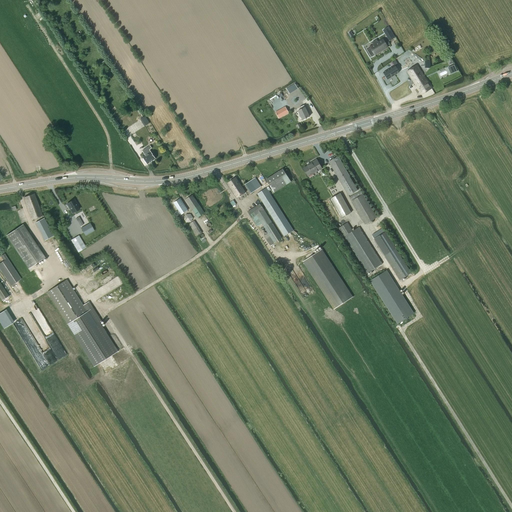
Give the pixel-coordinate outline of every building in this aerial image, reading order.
[(395,38),(390,31),(386,34),(390,41),(395,38)] [(370,47),(370,48),(374,54),(374,55),(387,47),(387,46),(389,45),(390,44),(388,42),(386,43),(386,44),(385,44),(383,40),(378,42),(376,40),(372,43),(373,45),(370,47)] [(417,65),(407,71),(414,83),(424,77),(420,70),(419,68),(417,65)] [(395,66),(383,73),(386,77),(388,79),(391,77),(392,76),(399,72),(395,66)] [(432,88),(424,77),(414,83),(422,95),(432,88)] [(303,120),(310,116),(305,107),(305,108),(304,105),(300,107),(301,110),(298,111),(303,120)] [(279,119),(289,113),(285,107),(275,113),(279,119)] [(149,123),(145,117),(140,120),(145,126),(149,123)] [(142,151),(144,153),(145,156),(142,157),(147,164),(155,159),(148,147),(142,151)] [(349,195),(358,190),(338,157),(329,162),(349,195)] [(309,176),(322,169),(317,160),(312,163),(312,164),(304,169),(309,176)] [(274,193),(291,182),(282,169),(266,180),(274,193)] [(237,198),(246,193),(236,178),(228,184),(237,198)] [(251,194),(261,187),(255,178),(245,185),(251,194)] [(285,237),(294,231),(266,188),(257,194),(285,237)] [(342,218),(351,213),(341,193),(331,198),(342,218)] [(32,220),(42,216),(34,194),(24,198),(32,220)] [(377,218),(363,194),(351,201),(365,225),(377,218)] [(198,218),(204,213),(192,195),(186,200),(198,218)] [(181,215),(188,211),(180,199),(174,203),(178,211),(176,212),(178,216),(181,214),(181,215)] [(72,213),(79,209),(74,200),(67,204),(72,213)] [(260,204),(248,212),(251,218),(252,218),(256,215),(262,224),(268,233),(264,235),(270,246),(282,238),(264,210),(260,204)] [(190,225),(199,239),(204,236),(195,222),(190,225)] [(353,232),(347,222),(339,228),(368,274),(383,264),(360,228),(353,232)] [(94,231),(90,223),(81,228),(85,236),(94,231)] [(23,224),(6,235),(28,269),(45,258),(23,224)] [(411,273),(385,232),(374,239),(400,280),(411,273)] [(78,252),(85,248),(78,236),(71,240),(78,252)] [(322,250),(303,263),(333,310),(353,297),(322,250)] [(0,269),(11,285),(21,279),(4,254),(1,256),(4,261),(0,263),(0,269)] [(414,313),(386,270),(370,281),(397,324),(414,313)] [(83,305),(66,279),(47,292),(67,324),(94,366),(117,351),(99,323),(101,321),(88,302),(83,305)] [(0,282),(0,297),(2,300),(9,296),(0,282)]
